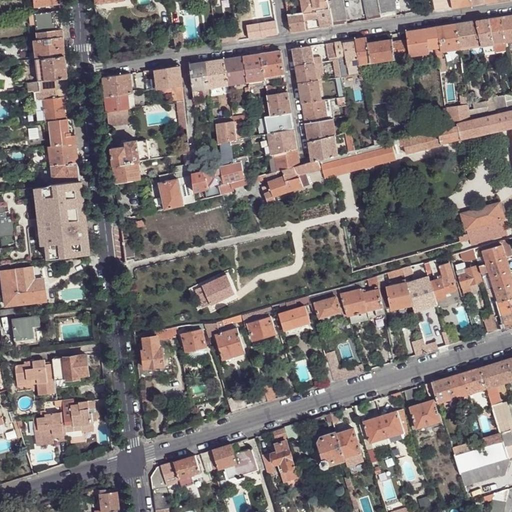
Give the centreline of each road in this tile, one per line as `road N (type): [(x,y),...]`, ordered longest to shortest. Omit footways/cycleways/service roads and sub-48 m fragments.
road 1 (residential): [(511,338),(129,458)]
road 2 (unclassified): [(353,189),(355,223),(108,272)]
road 3 (residential): [(511,7),(284,41)]
road 4 (residential): [(108,272),(85,71)]
road 5 (residential): [(284,41),(85,71)]
road 6 (residential): [(129,458),(108,272)]
road 7 (residential): [(129,458),(0,499)]
road 8 (residential): [(305,162),(284,41)]
